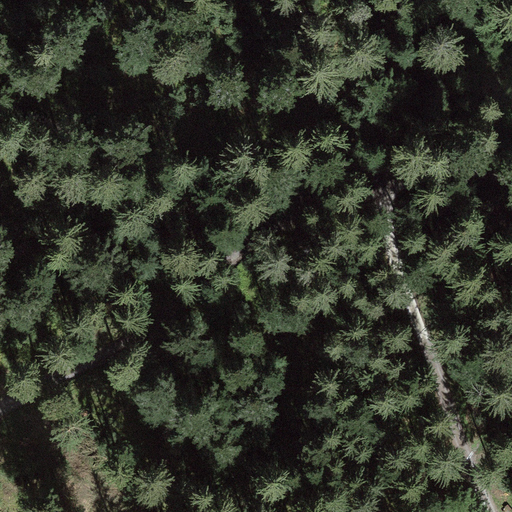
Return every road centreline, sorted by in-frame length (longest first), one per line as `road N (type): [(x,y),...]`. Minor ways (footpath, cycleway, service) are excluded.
road 1 (track): [(511,185),(316,184),(0,89)]
road 2 (track): [(0,408),(130,346),(316,184)]
road 3 (track): [(495,511),(376,183)]
